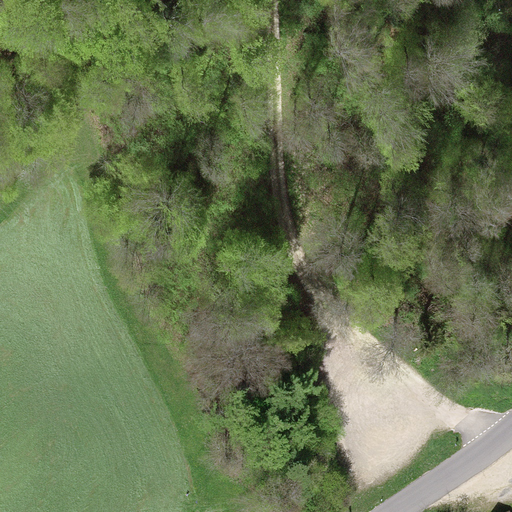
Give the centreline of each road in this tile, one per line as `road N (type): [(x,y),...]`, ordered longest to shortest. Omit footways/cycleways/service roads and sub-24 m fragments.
road 1 (track): [(271,0),(287,214),(300,259),(322,289)]
road 2 (tertiary): [(391,511),(511,431)]
